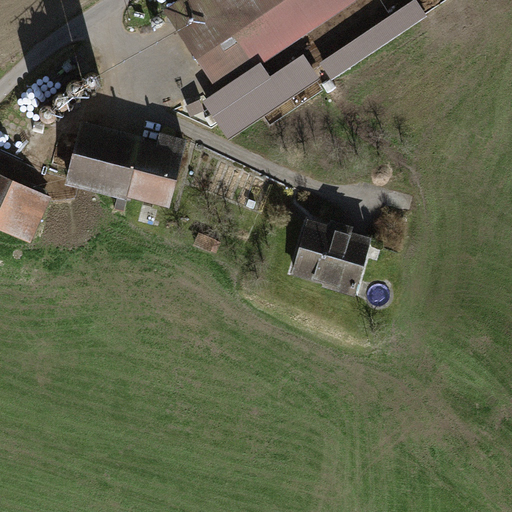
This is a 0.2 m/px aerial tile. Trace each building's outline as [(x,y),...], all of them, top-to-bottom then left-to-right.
[(179,0),(163,11),(218,91),(202,101),(229,141),(321,79),(304,54),(270,76),(262,64),(356,0),(179,0)] [(416,0),(412,0),(320,62),(332,80),(428,16),(416,0)] [(145,137),(81,121),(66,184),(170,209),(187,139),(159,133),(157,142),(145,139),(145,137)] [(52,199),(0,173),(0,229),(30,244),(52,199)] [(329,225),(308,218),(291,274),(323,284),(322,287),(354,296),(372,237),(352,231),(353,226),(331,220),(329,225)]
